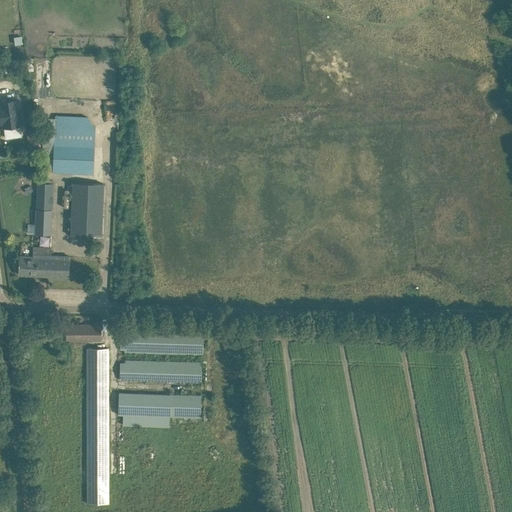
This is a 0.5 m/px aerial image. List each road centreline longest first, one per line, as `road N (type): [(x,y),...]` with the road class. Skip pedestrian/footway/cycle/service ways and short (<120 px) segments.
road 1 (unclassified): [(511,320),(0,306)]
road 2 (track): [(0,306),(27,511)]
